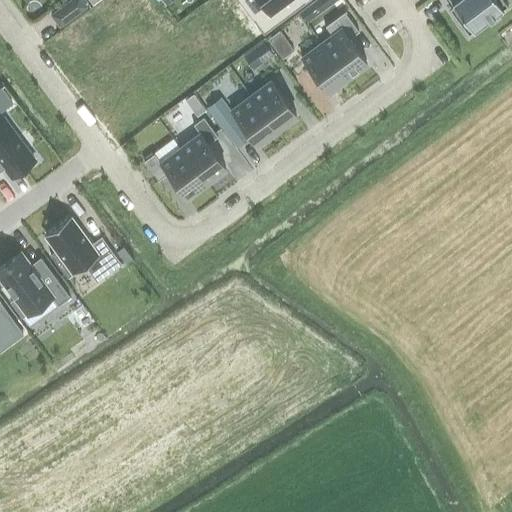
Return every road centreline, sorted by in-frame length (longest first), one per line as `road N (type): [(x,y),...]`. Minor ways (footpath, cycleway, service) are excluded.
road 1 (residential): [(396,0),(438,55),(175,252),(100,150)]
road 2 (residential): [(100,150),(0,17)]
road 3 (residential): [(100,150),(0,225)]
